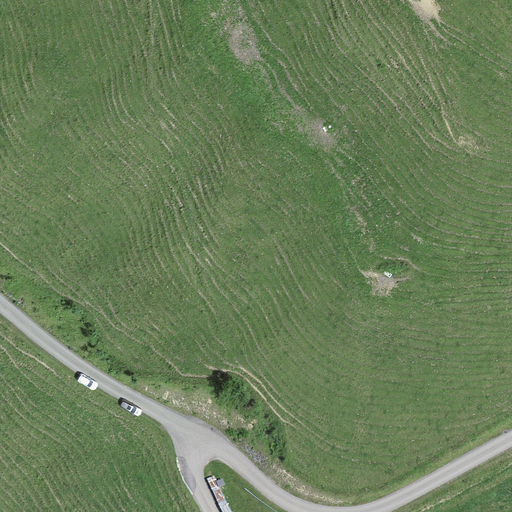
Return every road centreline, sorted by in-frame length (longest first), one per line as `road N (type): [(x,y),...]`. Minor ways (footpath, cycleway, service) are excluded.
road 1 (unclassified): [(311,511),(224,449),(78,366),(0,304)]
road 2 (unclassified): [(511,438),(368,511)]
